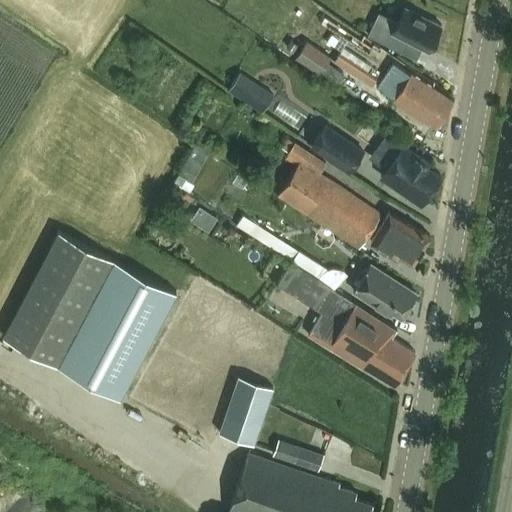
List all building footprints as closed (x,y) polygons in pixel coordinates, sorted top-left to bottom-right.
[(428,51),(441,25),(405,7),(391,33),(428,51)] [(331,56),(306,40),(295,58),(319,75),(331,56)] [(340,52),(334,61),(372,86),(377,77),(368,71),(371,65),(343,48),(340,53),(340,52)] [(228,90),(262,113),(275,94),(241,71),(228,90)] [(436,129),(453,102),(410,74),(393,100),(436,129)] [(365,150),(324,122),(309,145),(349,172),(365,150)] [(359,248),(381,214),(319,173),(326,163),(287,138),(281,147),(288,152),(300,160),(278,195),(359,248)] [(383,175),(422,201),(439,176),(425,166),(427,163),(403,146),(383,175)] [(399,255),(413,264),(430,237),(389,212),(370,242),(397,258),(399,255)] [(297,250),(277,237),(267,230),(262,239),(292,258),(297,250)] [(56,365),(112,259),(59,231),(3,337),(56,365)] [(176,292),(112,259),(56,365),(120,398),(176,292)] [(398,382),(415,352),(394,340),(394,339),(392,338),(397,329),(291,261),(277,283),(322,312),(316,323),(324,328),(317,339),(395,386),(398,382)] [(417,293),(371,264),(353,291),(385,312),(388,307),(402,316),(417,293)] [(239,375),(219,433),(253,444),(273,387),(239,375)] [(317,469),(323,453),(279,438),(273,455),(317,469)] [(369,511),(373,504),(355,497),(357,492),(339,486),(340,483),(248,453),(227,511),(369,511)]
